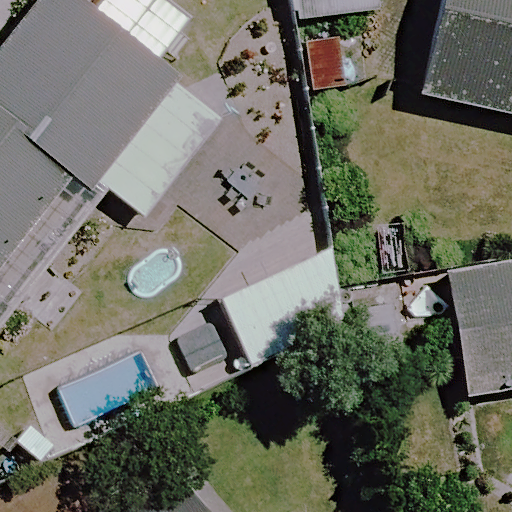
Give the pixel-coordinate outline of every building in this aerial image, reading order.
[(0,342),(115,192),(152,221),(230,119),(183,83),(189,75),(91,0),(51,0),(0,66),(0,342)] [(297,0),(300,23),(391,11),(389,0),(297,0)] [(511,116),(511,0),(442,0),(420,96),(511,116)] [(345,329),(312,257),(156,327),(188,399),(345,329)] [(511,265),(454,274),(472,397),(511,390),(511,265)] [(131,511),(225,511),(187,466),(131,511)]
